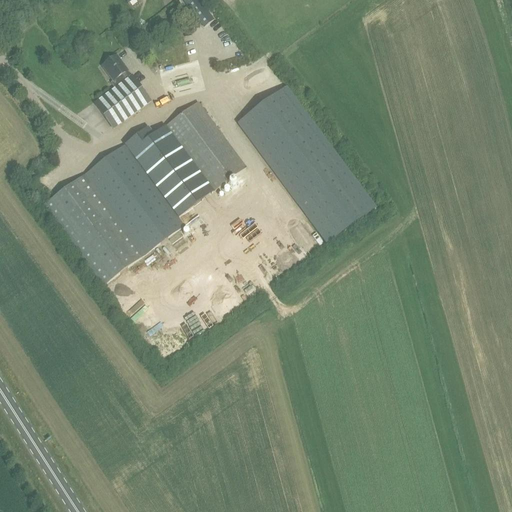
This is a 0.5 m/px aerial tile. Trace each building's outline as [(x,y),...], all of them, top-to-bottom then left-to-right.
[(198,0),(181,0),(198,21),(209,14),(198,0)] [(114,131),(151,103),(118,57),(103,68),(114,82),(111,84),(116,90),(95,105),(114,131)] [(186,87),(187,92),(201,90),(199,82),(193,83),(193,86),(186,87)] [(376,210),(287,89),(239,125),(328,245),(376,210)] [(246,169),(203,110),(200,106),(198,104),(166,128),(214,193),(246,169)] [(186,214),(202,202),(149,131),(44,208),(104,288),(193,222),(186,214)] [(223,218),(227,224),(242,214),(238,208),(223,218)] [(230,301),(232,308),(240,306),(238,299),(230,301)] [(141,309),(139,310),(135,305),(127,311),(141,329),(151,321),(141,309)]
